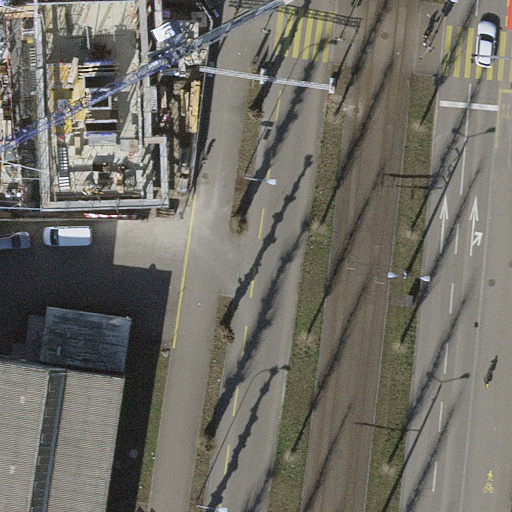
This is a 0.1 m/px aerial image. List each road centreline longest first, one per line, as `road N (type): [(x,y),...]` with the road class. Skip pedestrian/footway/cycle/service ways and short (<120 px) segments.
road 1 (secondary): [(310,0),(239,511)]
road 2 (secondary): [(432,511),(479,0)]
